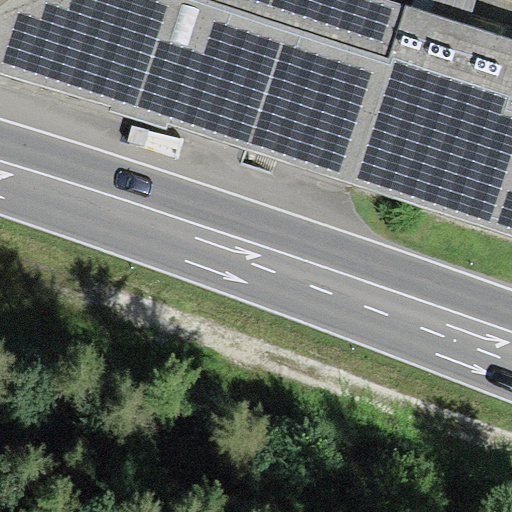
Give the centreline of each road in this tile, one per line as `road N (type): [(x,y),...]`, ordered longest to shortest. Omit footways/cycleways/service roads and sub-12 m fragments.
road 1 (primary): [(511,341),(0,168)]
road 2 (track): [(0,462),(239,511)]
